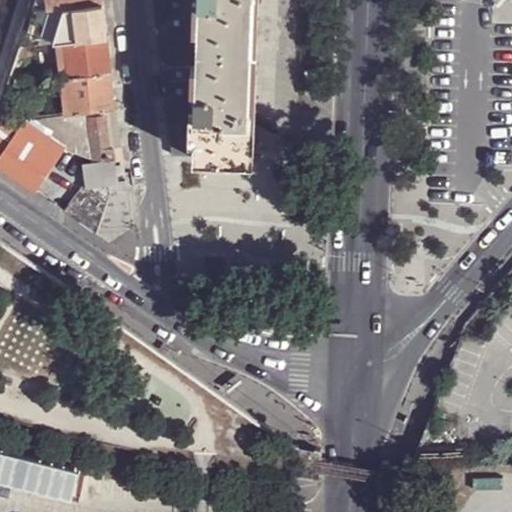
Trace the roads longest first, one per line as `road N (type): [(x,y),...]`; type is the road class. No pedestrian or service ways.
road 1 (primary): [(366,0),(357,316)]
road 2 (residential): [(157,253),(131,0)]
road 3 (residential): [(357,316),(220,312),(172,292),(157,253)]
road 4 (tertiary): [(143,301),(229,350),(355,374)]
road 5 (tertiary): [(0,197),(143,301)]
road 6 (primary): [(355,374),(348,511)]
